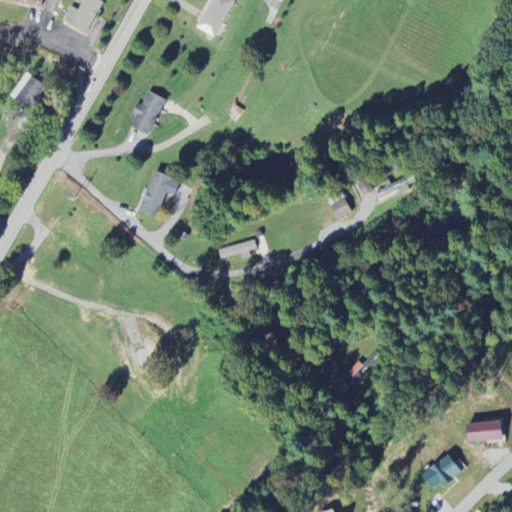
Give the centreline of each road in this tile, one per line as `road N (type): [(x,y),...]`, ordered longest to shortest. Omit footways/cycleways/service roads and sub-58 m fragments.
road 1 (residential): [(51,159),(239,318),(330,377)]
road 2 (secondary): [(142,0),(0,248)]
